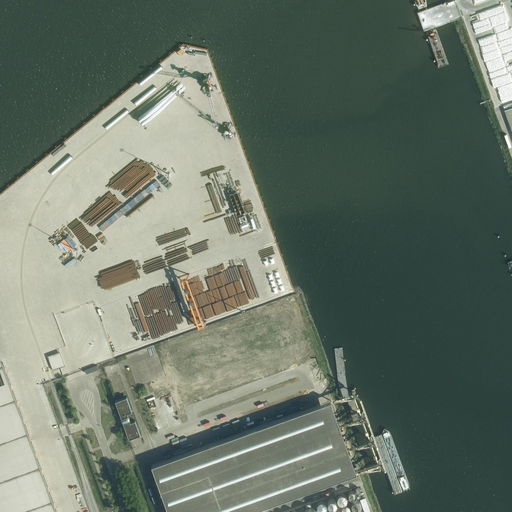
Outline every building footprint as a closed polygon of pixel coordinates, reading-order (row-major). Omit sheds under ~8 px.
[(501,54),(502,56),(501,57),(502,56),(502,57),(491,62),(491,71),(490,72),(493,78),(510,70),(510,67),(511,65),(511,44),(511,45),(511,44),(511,22),(507,12),(505,12),(503,7),(499,8),(489,12),(492,17),(472,18),(473,23),(476,23),(476,25),(472,27),(485,54),(501,54)] [(87,182),(49,195),(93,331),(92,330),(94,335),(98,338),(129,328),(126,317),(150,310),(145,293),(143,292),(140,295),(141,297),(136,299),(133,289),(127,288),(128,290),(124,292),(128,296),(126,297),(118,306),(84,203),(88,203),(89,198),(105,200),(108,177),(107,177),(106,174),(99,176),(95,164),(83,168),(87,182)] [(181,212),(156,220),(172,269),(184,265),(185,268),(189,267),(189,266),(194,264),(193,260),(189,261),(188,258),(195,256),(181,212)] [(0,351),(32,339),(17,299),(6,292),(8,292),(6,287),(2,287),(0,290),(0,300),(0,301),(0,303),(3,299),(7,301),(10,296),(10,302),(16,302),(16,305),(12,303),(2,307),(8,311),(3,313),(3,319),(9,333),(1,328),(3,333),(0,332),(0,351)] [(61,352),(49,356),(54,368),(65,364),(61,352)] [(320,361),(311,364),(315,376),(324,373),(320,361)] [(56,511),(2,362),(0,363),(0,511),(56,511)] [(86,373),(98,369),(97,365),(85,369),(86,373)] [(148,396),(156,425),(169,422),(167,415),(164,416),(157,393),(148,396)] [(132,411),(126,396),(115,400),(121,418),(122,421),(129,438),(135,436),(136,438),(138,437),(137,435),(140,434),(135,420),(130,421),(129,419),(129,418),(128,416),(128,415),(127,412),(132,411)] [(319,404),(151,464),(168,511),(254,511),(253,509),(344,476),(319,404)] [(50,426),(59,422),(55,412),(46,416),(50,426)]
